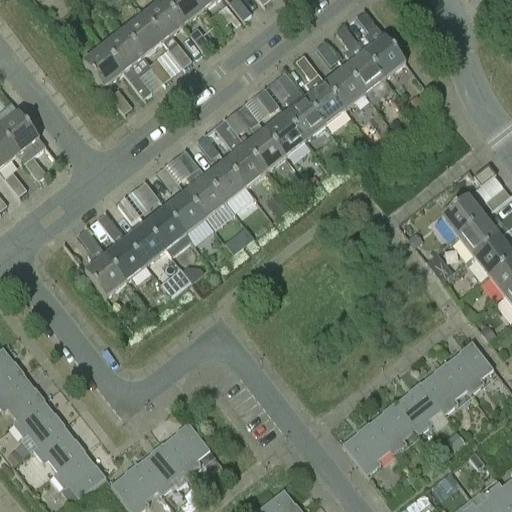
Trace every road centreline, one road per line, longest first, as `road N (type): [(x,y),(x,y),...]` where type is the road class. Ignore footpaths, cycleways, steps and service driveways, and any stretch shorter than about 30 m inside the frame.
road 1 (residential): [(363,511),(233,354),(210,356),(157,397),(133,404),(116,395),(5,257)]
road 2 (residential): [(116,166),(147,155),(349,0)]
road 3 (residential): [(312,0),(140,136),(116,166)]
road 4 (residential): [(91,185),(0,58)]
road 5 (residential): [(505,142),(480,104),(444,0)]
